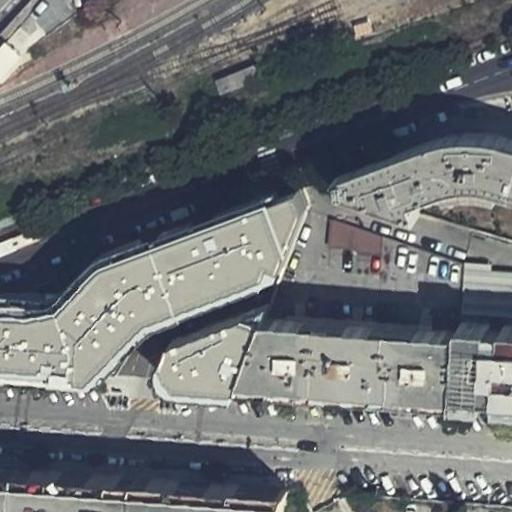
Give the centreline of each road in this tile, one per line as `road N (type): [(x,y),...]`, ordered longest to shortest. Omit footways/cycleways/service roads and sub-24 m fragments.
road 1 (tertiary): [(0,258),(511,68)]
road 2 (residential): [(511,461),(0,425)]
